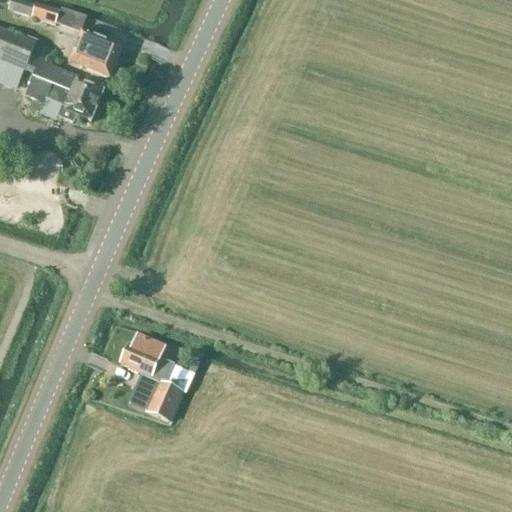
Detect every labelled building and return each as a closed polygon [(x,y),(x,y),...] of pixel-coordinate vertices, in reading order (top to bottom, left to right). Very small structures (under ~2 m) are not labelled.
[(35,7),(35,9),(12,1),(9,14),(55,28),(59,15),(35,7)] [(35,47),(0,32),(0,84),(18,92),(24,78),(34,82),(27,101),(47,108),(48,104),(65,111),(62,117),(60,121),(73,126),(76,119),(91,125),(103,94),(76,83),(78,80),(44,66),(46,63),(31,57),(35,47)] [(108,81),(120,52),(90,40),(78,69),(108,81)] [(163,351),(137,339),(132,349),(128,348),(120,367),(141,376),(140,378),(161,387),(164,388),(173,369),(173,368),(158,362),(163,351)] [(164,388),(161,387),(148,418),(170,427),(183,396),(164,388)]
